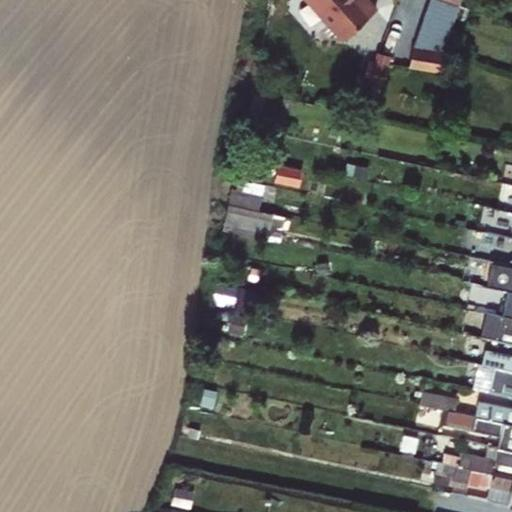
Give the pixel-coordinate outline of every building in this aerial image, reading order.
[(369,0),(303,0),(304,1),(293,12),(315,35),(327,24),(343,41),(377,9),(369,0)] [(381,53),(379,61),(371,60),(366,80),(386,84),(392,55),(381,53)] [(258,130),(266,93),(256,91),(248,128),(258,130)] [(302,182),(304,165),(281,161),(279,178),(302,182)] [(264,195),(266,185),(241,180),(239,190),(264,195)] [(270,240),(275,214),(231,205),(226,231),(270,240)] [(511,264),(491,260),(485,286),(511,291),(511,264)] [(511,291),(508,301),(491,298),(488,312),(511,316),(511,291)] [(511,316),(488,312),(473,309),(470,323),(511,332),(511,316)] [(511,355),(486,350),(483,363),(511,369),(511,355)] [(511,369),(483,363),(480,377),(511,384),(511,369)] [(511,396),(509,396),(507,405),(481,400),(478,416),(511,423),(511,396)] [(511,423),(478,416),(474,430),(501,436),(499,446),(504,447),(511,449),(511,423)] [(511,449),(504,447),(503,453),(497,452),(496,459),(463,451),(460,465),(473,468),(511,476),(511,449)] [(473,468),(460,465),(440,461),(435,482),(468,489),(469,483),(473,468)] [(487,499),(511,504),(511,476),(473,468),(469,483),(490,487),(487,499)]
